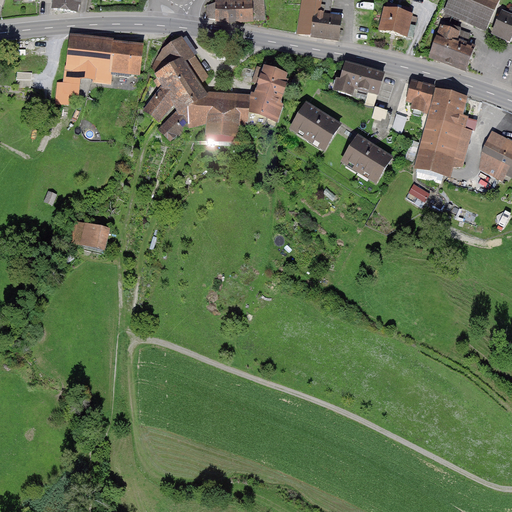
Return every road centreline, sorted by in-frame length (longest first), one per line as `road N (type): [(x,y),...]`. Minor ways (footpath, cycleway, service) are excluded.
road 1 (track): [(511,488),(346,414),(118,328)]
road 2 (track): [(118,328),(118,248),(152,134),(269,41)]
road 3 (secondary): [(511,100),(415,69),(185,28)]
road 4 (track): [(138,335),(129,362),(138,456),(148,470),(161,482),(247,497),(276,511)]
road 5 (secondary): [(185,28),(0,33)]
